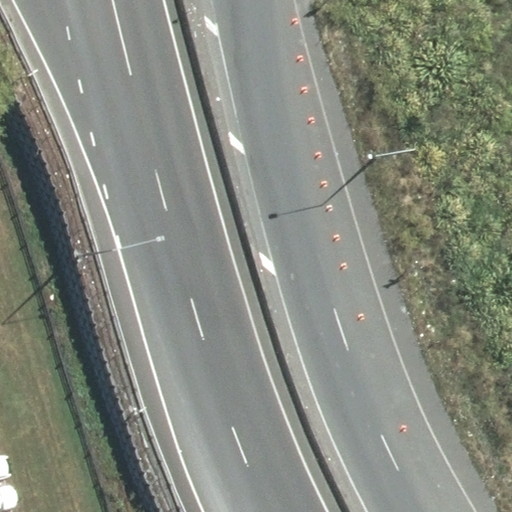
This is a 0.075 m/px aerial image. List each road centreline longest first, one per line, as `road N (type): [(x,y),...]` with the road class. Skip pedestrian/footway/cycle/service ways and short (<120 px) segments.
road 1 (motorway): [(246,0),(319,263),(372,402),(427,511)]
road 2 (motorway): [(264,511),(167,241)]
road 3 (motorway): [(167,241),(51,0)]
road 4 (motorway): [(167,241),(112,0)]
